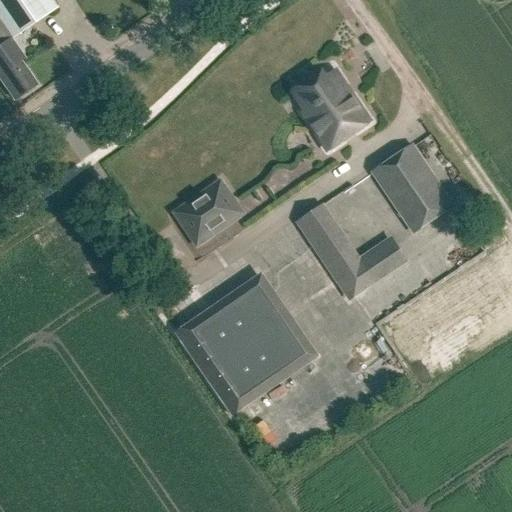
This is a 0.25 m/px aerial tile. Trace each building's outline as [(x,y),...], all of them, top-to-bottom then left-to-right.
[(0,0),(0,80),(14,101),(35,87),(19,63),(22,61),(10,41),(56,9),(49,0),(0,0)] [(307,111),(303,114),(328,151),(370,123),(336,71),(325,78),(322,74),(294,93),(307,111)] [(375,171),(417,232),(451,210),(409,148),(375,171)] [(179,214),(198,242),(239,214),(220,186),(206,196),(207,197),(194,206),(193,204),(179,214)] [(299,221),(353,300),(410,261),(392,235),(362,255),(326,202),(299,221)] [(232,417),(311,363),(255,280),(176,334),(232,417)]
